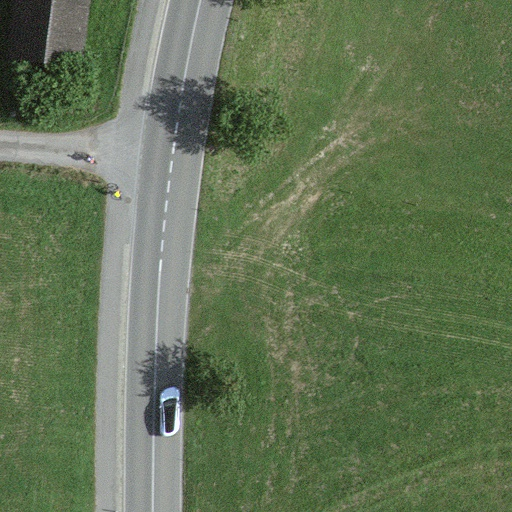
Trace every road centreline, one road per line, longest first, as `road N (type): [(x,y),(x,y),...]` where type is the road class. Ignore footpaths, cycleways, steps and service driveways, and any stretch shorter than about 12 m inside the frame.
road 1 (tertiary): [(163,158),(147,329),(148,511)]
road 2 (unclassified): [(0,144),(163,158)]
road 3 (tertiary): [(197,0),(163,158)]
